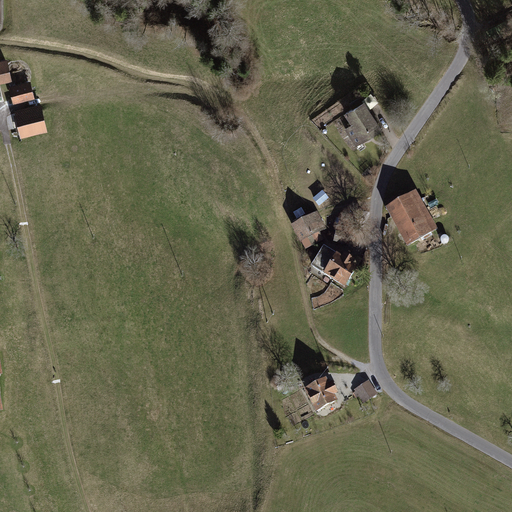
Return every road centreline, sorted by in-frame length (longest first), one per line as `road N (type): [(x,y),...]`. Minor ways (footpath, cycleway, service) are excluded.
road 1 (residential): [(462,0),(472,26),(462,59),(381,178),(375,364),(392,392),(511,462)]
road 2 (track): [(0,46),(233,105),(279,194),(317,333),(334,351),(375,364)]
road 3 (track): [(0,111),(87,511)]
road 4 (track): [(192,89),(0,111)]
